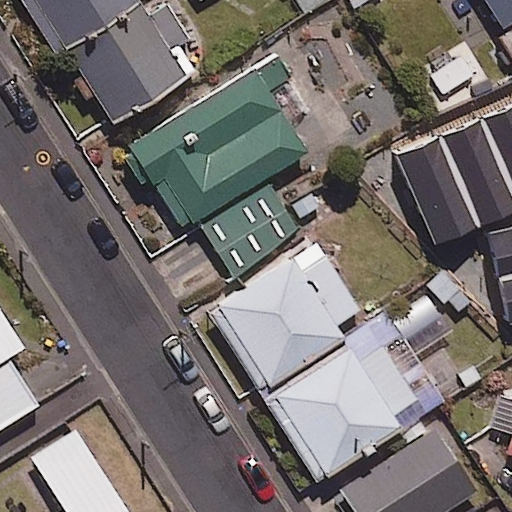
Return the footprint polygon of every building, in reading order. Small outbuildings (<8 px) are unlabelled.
[(23,0),(67,58),(139,3),(136,0),(23,0)] [(511,0),(483,0),(503,33),(511,27),(511,0)] [(139,3),(67,58),(120,128),(195,71),(178,48),(190,39),(165,5),(149,17),(139,3)] [(511,27),(503,33),(497,37),(511,63),(511,27)] [(287,120),(304,110),(288,83),(293,81),(278,58),(141,141),(119,154),(141,191),(156,181),(185,230),(308,155),(287,120)] [(511,134),(497,129),(471,211),(443,202),(431,239),(511,264),(511,134)] [(298,231),(272,190),(212,226),(238,268),(298,231)] [(359,312),(316,243),(208,310),(260,394),(344,342),(335,326),(359,312)] [(452,333),(423,295),(392,319),(421,357),(452,333)] [(23,351),(0,314),(0,429),(37,407),(8,360),(23,351)] [(417,402),(375,336),(268,404),(320,485),(402,433),(393,418),(417,402)] [(448,511),(477,494),(437,431),(340,493),(352,511),(448,511)] [(125,511),(75,432),(31,459),(64,511),(125,511)]
